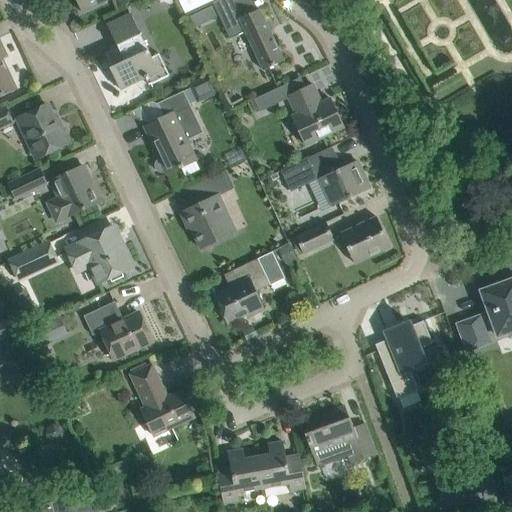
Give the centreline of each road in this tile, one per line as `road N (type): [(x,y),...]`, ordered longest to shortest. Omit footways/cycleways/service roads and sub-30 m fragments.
road 1 (residential): [(216,368),(67,55),(11,0)]
road 2 (residential): [(419,253),(334,42),(291,0)]
road 3 (residential): [(216,368),(232,402),(256,408),(344,374),(353,347),(338,311)]
road 4 (residential): [(338,311),(216,368)]
